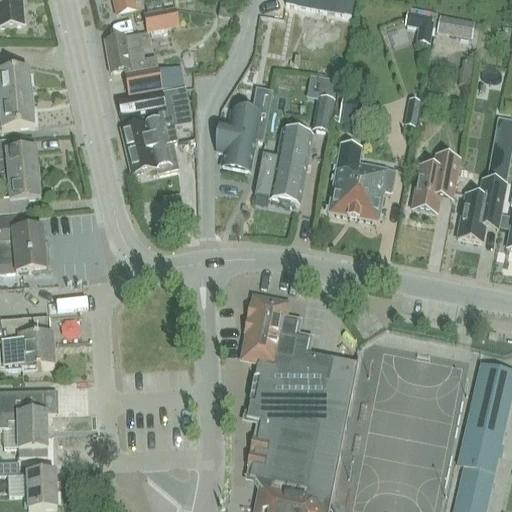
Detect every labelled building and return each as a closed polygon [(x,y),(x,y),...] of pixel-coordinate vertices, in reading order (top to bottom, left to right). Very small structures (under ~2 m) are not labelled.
[(0,0),(0,32),(24,30),(21,0),(0,0)] [(137,0),(90,0),(91,1),(97,0),(117,0),(121,19),(140,15),(137,0)] [(225,0),(225,13),(236,13),(236,0),(225,0)] [(346,0),(287,0),(286,10),(349,22),(352,1),(346,0)] [(148,37),(179,32),(175,14),(144,20),(148,37)] [(408,16),(406,28),(420,31),(417,44),(429,47),(434,21),(408,16)] [(439,22),(437,36),(470,42),(473,27),(439,22)] [(126,41),(126,42),(104,46),(110,78),(127,74),(128,78),(158,72),(156,61),(145,63),(140,38),(126,41)] [(476,66),(462,64),(458,88),(472,90),(476,66)] [(175,71),(159,74),(124,80),(128,102),(163,96),(162,94),(177,91),(175,71)] [(0,106),(30,104),(28,76),(0,78),(0,106)] [(309,83),(306,100),(318,102),(312,136),(328,139),(337,88),(309,83)] [(186,92),(162,97),(117,106),(121,125),(158,118),(159,124),(121,133),(131,178),(151,173),(152,180),(182,174),(176,148),(166,150),(163,134),(192,128),(186,92)] [(343,98),(339,123),(370,128),(374,104),(343,98)] [(409,103),(405,127),(415,129),(419,105),(409,103)] [(33,132),(30,104),(0,106),(0,119),(1,135),(33,132)] [(222,171),(249,176),(255,145),(263,147),(268,118),(252,115),(251,121),(232,117),(229,130),(224,129),(218,157),(224,158),(222,171)] [(511,127),(499,125),(487,185),(505,188),(511,152),(511,127)] [(260,166),(254,199),(270,201),(269,204),(277,205),(280,210),(288,211),(292,208),(298,210),(299,209),(312,141),(282,135),(278,160),(276,169),(260,166)] [(0,182),(37,179),(35,154),(19,156),(18,144),(0,145),(0,182)] [(338,166),(328,218),(378,228),(384,194),(391,196),(395,177),(358,170),(362,154),(341,150),(338,166)] [(437,218),(440,202),(452,204),(459,164),(435,160),(433,173),(419,170),(411,214),(437,218)] [(39,204),(37,179),(0,182),(0,193),(8,193),(9,205),(0,205),(0,222),(23,221),(28,220),(27,205),(39,204)] [(497,233),(500,220),(505,188),(487,185),(482,184),(478,202),(465,199),(457,242),(482,247),(485,231),(497,233)] [(170,218),(158,219),(160,231),(185,229),(182,199),(168,201),(170,218)] [(24,235),(23,221),(0,222),(0,279),(15,278),(46,275),(42,233),(24,235)] [(0,287),(0,297),(18,297),(18,287),(0,287)] [(249,339),(244,364),(258,367),(255,381),(260,382),(255,407),(250,407),(247,423),(261,426),(257,444),(255,443),(249,471),(252,472),(249,483),(254,483),(262,494),(258,511),(327,511),(357,368),(334,364),(306,358),(309,344),(294,342),(297,327),(283,325),(286,311),(255,305),(254,311),(252,310),(246,339),(249,339)] [(5,327),(0,323),(0,374),(21,373),(21,374),(53,372),(51,340),(49,340),(48,323),(5,327)] [(360,352),(336,347),(334,357),(358,362),(360,352)] [(487,511),(511,403),(511,376),(479,369),(456,470),(462,472),(453,511),(487,511)] [(54,397),(0,398),(0,436),(4,436),(4,453),(17,453),(17,462),(47,462),(46,420),(54,420),(54,397)] [(55,511),(54,478),(26,479),(20,479),(19,467),(0,467),(0,480),(7,480),(8,501),(27,500),(27,511),(55,511)]
